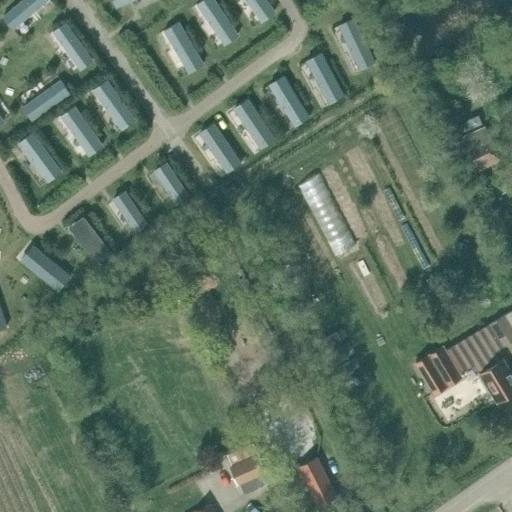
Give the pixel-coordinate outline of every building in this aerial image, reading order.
[(18,0),(0,16),(0,20),(10,32),(46,1),(45,0),(18,0)] [(215,0),(198,0),(195,2),(222,42),(237,33),(215,0)] [(267,0),(245,0),(261,21),(275,10),(267,0)] [(354,17),(338,24),(357,68),(374,61),(354,17)] [(65,19),(50,29),(77,68),(92,58),(65,19)] [(178,21),(162,30),(186,72),(202,63),(178,21)] [(511,45),(503,50),(511,67),(511,66),(511,45)] [(322,51),(306,59),(329,102),(345,93),(322,51)] [(282,74),(267,84),(292,125),(307,115),(282,74)] [(19,106),(30,120),(69,92),(58,77),(19,106)] [(106,79),(91,89),(120,128),(135,117),(106,79)] [(248,97),(233,107),(261,147),(276,136),(248,97)] [(73,106),(58,117),(87,155),(102,144),(73,106)] [(216,118),(201,129),(230,168),(245,157),(216,118)] [(485,125),(463,136),(480,171),(501,160),(485,125)] [(33,130),(18,141),(46,180),(61,170),(33,130)] [(165,159),(150,169),(176,205),(190,195),(165,159)] [(124,187),(110,196),(134,231),(148,222),(124,187)] [(83,214),(68,224),(93,259),(108,249),(83,214)] [(456,241),(453,251),(467,255),(470,245),(456,241)] [(31,245),(19,259),(56,290),(68,276),(31,245)] [(459,373),(478,361),(484,371),(480,373),(497,401),(511,392),(511,375),(503,360),(501,361),(495,351),(511,340),(511,327),(511,326),(504,315),(446,351),(443,347),(415,364),(433,394),(461,377),(459,373)] [(270,469),(266,470),(259,453),(258,453),(253,442),(227,454),(231,465),(229,466),(237,485),(240,483),(244,493),(274,480),(270,469)] [(317,457),(282,474),(300,509),(315,501),(317,506),(336,496),(317,457)]
